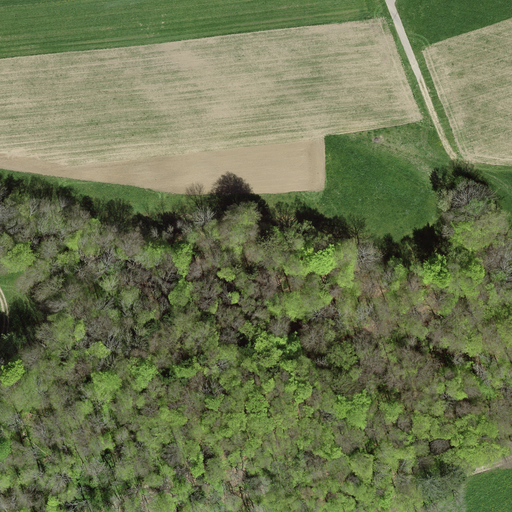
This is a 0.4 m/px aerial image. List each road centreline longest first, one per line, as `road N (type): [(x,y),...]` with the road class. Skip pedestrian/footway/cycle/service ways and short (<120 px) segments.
road 1 (track): [(390,0),(444,139)]
road 2 (track): [(511,461),(378,511)]
